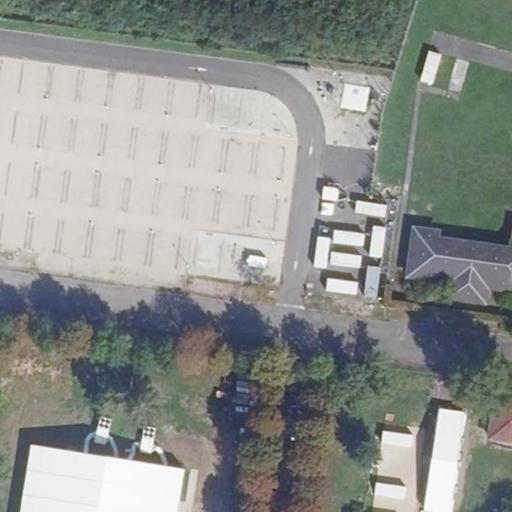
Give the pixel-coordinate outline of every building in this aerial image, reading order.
[(435,83),(443,55),(431,52),(423,80),(435,83)] [(439,233),(415,229),(409,276),(451,282),(449,298),(486,303),(488,288),(511,290),(511,240),(510,253),(438,243),(439,233)] [(142,254),(142,269),(178,267),(177,252),(142,254)] [(511,399),(496,397),(490,438),(511,441),(511,399)] [(37,401),(15,398),(11,431),(32,434),(37,401)] [(178,511),(185,470),(34,445),(22,511),(178,511)]
